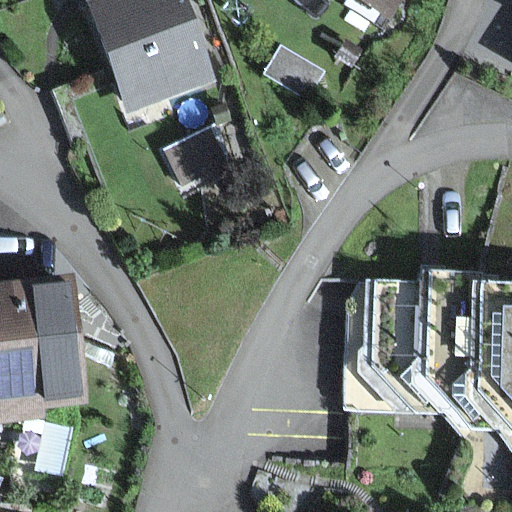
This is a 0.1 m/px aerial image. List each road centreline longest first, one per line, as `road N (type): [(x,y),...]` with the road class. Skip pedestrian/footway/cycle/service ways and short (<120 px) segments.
road 1 (residential): [(169,511),(368,178),(478,124),(511,135)]
road 2 (residential): [(0,175),(111,297),(165,399),(168,511)]
